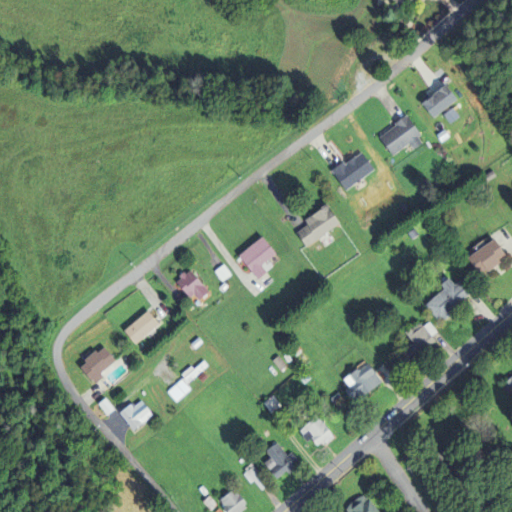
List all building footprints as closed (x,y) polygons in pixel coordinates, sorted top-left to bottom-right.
[(431,117),(420,102),(444,83),(456,98),(431,117)] [(412,149),(408,142),(391,155),(378,137),(394,125),(393,122),(404,114),(419,134),(416,136),(421,142),(412,149)] [(344,164),(345,163),(344,162),(353,155),(354,156),(360,152),(373,169),(358,180),(359,181),(356,183),(356,182),(345,190),(330,170),(341,161),(344,164)] [(483,175),(491,169),(495,176),(487,181),(483,175)] [(319,208),(318,207),(324,202),(338,223),(304,246),(295,232),(306,224),(303,220),(319,208)] [(406,233),(413,227),(418,234),(411,239),(406,233)] [(259,265),(265,271),(256,279),(236,255),(259,235),(274,252),(259,265)] [(465,258),(492,238),(504,255),(497,260),(499,262),(486,272),(483,268),(477,273),(465,258)] [(221,280),(213,271),(222,264),(229,274),(221,280)] [(192,294),(187,297),(174,282),(182,276),(179,273),(181,271),(184,274),(189,270),(208,292),(198,300),(192,294)] [(423,305),(442,288),(439,284),(446,277),(453,285),(462,277),(473,289),(448,311),(450,313),(443,319),(441,317),(436,321),(423,305)] [(218,286),(222,282),(226,286),(222,290),(218,286)] [(369,318),(381,308),(387,316),(375,325),(369,318)] [(121,331),(146,310),(157,324),(133,345),(121,331)] [(397,355),(412,343),(403,332),(409,327),(410,329),(419,322),(421,326),(422,325),(423,326),(428,322),(435,332),(431,335),(434,340),(429,345),(431,347),(425,352),(423,349),(404,364),(397,355)] [(294,354),(291,350),(298,345),(301,349),(294,354)] [(93,384),(78,366),(83,363),(81,360),(93,350),(95,353),(102,347),(114,361),(99,373),(102,377),(93,384)] [(207,350),(212,356),(207,359),(202,353),(207,350)] [(284,351),(288,356),(285,359),(280,354),(284,351)] [(277,355),(285,365),(279,370),(271,360),(277,355)] [(166,391),(183,377),(180,374),(189,366),(192,369),(202,360),(207,365),(185,384),(189,389),(175,401),(166,391)] [(343,390),(347,387),(342,380),(356,368),(357,370),(366,363),(380,381),(355,401),(352,397),(350,399),(343,390)] [(197,377),(203,372),(207,376),(201,382),(197,377)] [(298,377),(305,372),(310,377),(303,383),(298,377)] [(511,396),(501,384),(511,374),(511,396)] [(329,398),(337,392),(341,397),(333,403),(329,398)] [(262,402),(272,395),(279,405),(269,412),(262,402)] [(105,415),(96,403),(104,398),(113,409),(105,415)] [(117,413),(128,403),(132,407),(140,400),(151,413),(131,430),(117,413)] [(298,430),(306,424),(301,417),(312,409),(333,437),(325,443),(324,441),(321,444),(320,442),(315,446),(309,439),(305,442),(300,436),(301,435),(298,430)] [(285,470),(275,479),(262,463),(269,458),(264,452),(275,443),(286,456),(290,452),(297,461),(292,465),(294,468),(288,473),(285,470)] [(428,459),(445,446),(458,464),(463,461),(480,485),(460,500),(447,481),(445,483),(428,459)] [(250,463),(268,485),(260,490),(252,480),(249,483),(242,474),(245,471),(243,469),(250,463)] [(202,485),(207,493),(203,495),(198,488),(202,485)] [(223,511),(221,508),(223,507),(217,500),(234,488),(245,503),(243,505),(244,508),(238,511),(223,511)] [(346,511),(344,509),(361,495),(364,498),(365,498),(367,500),(368,500),(377,511),(346,511)] [(208,496),(216,505),(209,511),(201,501),(208,496)]
